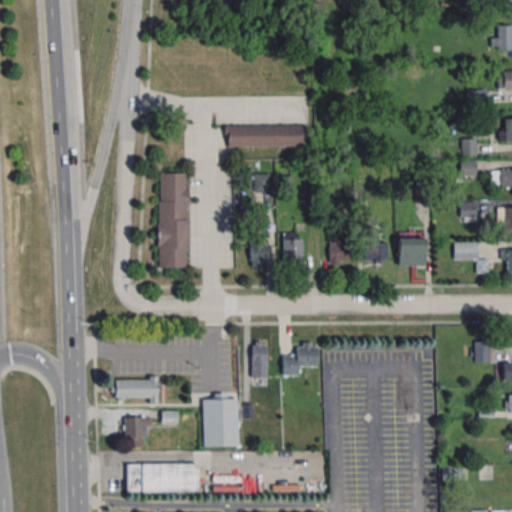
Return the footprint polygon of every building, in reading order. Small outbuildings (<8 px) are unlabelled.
[(495,26),(511,26),(511,48),(496,48),(495,26)] [(502,67),(511,67),(511,89),(502,89),(502,67)] [(503,118),(511,118),(511,140),(503,140),(503,118)] [(302,147),(302,125),(224,125),(224,147),(302,147)] [(459,137),(459,156),(474,156),(474,137),(459,137)] [(474,160),(460,160),(460,174),(474,174),(474,160)] [(511,169),(490,169),(490,187),(511,187),(511,169)] [(187,173),(157,173),(158,268),(187,268),(187,173)] [(269,173),(253,173),(253,193),(269,193),(269,173)] [(475,200),(458,200),(458,221),(475,221),(475,200)] [(511,234),(511,206),(497,206),(497,234),(511,234)] [(302,233),(282,233),(282,260),(302,260),(302,233)] [(424,266),(424,233),(397,233),(397,266),(424,266)] [(386,260),(386,237),(363,238),(363,260),(386,260)] [(327,263),(347,263),(348,240),(328,240),(327,263)] [(486,272),(486,259),(477,259),(477,242),(452,242),(452,261),(475,261),(475,272),(486,272)] [(249,266),(266,266),(266,243),(249,243),(249,266)] [(266,341),(250,341),(250,378),(266,378),(266,341)] [(282,355),(282,375),(299,375),(299,365),(317,365),(317,342),(295,342),(295,355),(282,355)] [(501,362),(511,361),(511,380),(501,381),(501,362)] [(156,399),(156,379),(113,379),(113,399),(156,399)] [(202,446),(236,446),(236,399),(202,399),(202,446)] [(141,437),(148,437),(148,416),(123,416),(123,446),(141,446),(141,437)] [(125,463),(125,493),(197,493),(197,463),(125,463)] [(492,500),(511,499),(511,475),(508,476),(508,489),(492,489),(492,500)]
